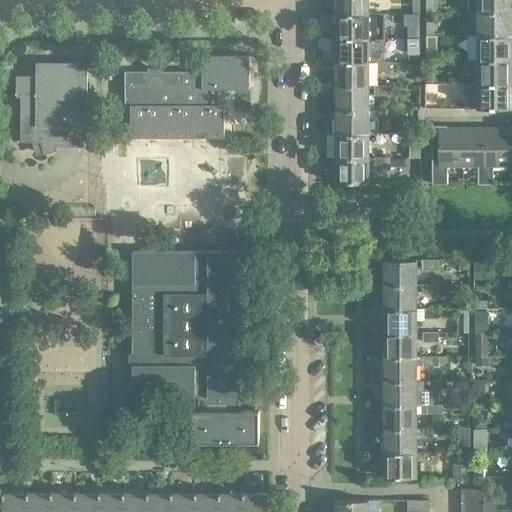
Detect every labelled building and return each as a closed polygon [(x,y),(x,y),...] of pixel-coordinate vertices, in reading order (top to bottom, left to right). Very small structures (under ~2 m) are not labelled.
[(335,0),(336,13),(368,13),(368,0),(335,0)] [(438,0),(427,0),(427,11),(438,11),(438,0)] [(511,0),(466,0),(466,11),(478,11),(511,11),(511,0)] [(511,15),(511,11),(478,11),(478,35),(511,35),(511,34),(511,15)] [(368,13),(336,13),(336,37),(384,37),(384,13),(368,13)] [(420,36),(420,13),(412,13),(407,13),(407,25),(407,36),(420,36)] [(436,23),(426,23),(426,35),(437,35),(436,23)] [(437,35),(426,35),(426,55),(426,58),(437,58),(436,55),(437,35)] [(478,35),(468,35),(468,59),(478,59),(511,59),(511,51),(511,35),(478,35)] [(384,37),(336,37),(336,61),(368,61),(374,61),(384,61),(384,37)] [(147,71),(125,71),(125,107),(130,107),(130,137),(224,137),(224,104),(218,104),(218,88),(249,88),(249,55),(202,55),(202,71),(161,71),(161,76),(147,76),(147,71)] [(116,70),(116,57),(106,57),(105,57),(105,70),(116,70)] [(511,59),(478,59),(478,83),(511,83),(511,75),(511,76),(511,59)] [(368,61),(336,61),(336,85),(368,85),(368,61)] [(390,61),(374,61),(374,70),(390,70),(390,61)] [(21,97),(21,141),(33,141),(36,155),(44,153),(44,154),(58,150),(57,149),(56,149),(56,146),(84,146),(84,124),(86,124),(86,63),(38,63),(38,75),(17,75),(16,97),(21,97)] [(429,72),(426,71),(426,81),(437,81),(437,79),(429,72)] [(438,83),(425,83),(425,94),(438,94),(438,83)] [(478,83),(465,83),(465,107),(478,107),(478,108),(511,107),(511,106),(511,107),(511,106),(511,99),(510,100),(511,83),(478,83)] [(368,85),(336,85),(336,109),(368,109),(368,85)] [(390,85),(374,85),(374,95),(390,95),(390,85)] [(368,109),(336,109),(336,133),(368,133),(377,133),(377,109),(368,109)] [(410,130),(410,119),(399,119),(399,130),(410,130)] [(447,133),(447,127),(447,125),(432,125),(432,133),(447,133)] [(432,158),(432,184),(447,184),(447,166),(462,166),(462,127),(447,127),(447,133),(447,140),(447,146),(447,152),(447,158),(432,158)] [(485,127),(462,127),(462,166),(477,166),(478,184),(485,184),(485,127)] [(508,127),(485,127),(485,184),(493,184),(493,166),(508,166),(508,127)] [(368,133),(336,133),(336,156),(368,156),(368,133)] [(421,133),(418,133),(409,133),(409,157),(420,157),(421,133)] [(119,143),(104,143),(103,151),(118,151),(119,143)] [(368,156),(336,156),(336,182),(368,182),(368,156)] [(390,156),(374,156),(374,166),(390,166),(390,156)] [(403,158),(390,158),(390,166),(403,166),(403,158)] [(235,209),(225,208),(225,216),(235,216),(235,209)] [(240,250),(132,250),(132,283),(133,283),(133,354),(136,354),(136,364),(132,364),(132,397),(198,397),(198,410),(192,410),(192,442),(259,442),(259,410),(238,410),(238,397),(240,397),(240,250)] [(385,259),(385,284),(416,284),(416,259),(385,259)] [(422,259),(422,269),(438,269),(438,259),(422,259)] [(484,259),(475,259),(474,270),(484,271),(484,259)] [(385,284),(385,308),(416,308),(416,284),(385,284)] [(439,284),(423,284),(422,294),(438,294),(439,284)] [(487,307),(487,299),(474,299),(474,308),(487,307)] [(385,308),(385,332),(416,332),(416,308),(385,308)] [(438,308),(422,308),(422,318),(438,318),(438,308)] [(457,332),(468,332),(468,308),(457,308),(457,332)] [(472,312),(471,332),(484,332),(484,312),(472,312)] [(416,332),(385,332),(385,356),(416,356),(416,332)] [(438,332),(422,332),(422,342),(438,342),(438,332)] [(471,340),(471,355),(484,355),(484,340),(471,340)] [(484,364),(484,355),(471,355),(471,364),(484,364)] [(416,356),(385,356),(385,380),(416,380),(416,356)] [(447,356),(422,356),(422,366),(447,366),(447,356)] [(482,379),(472,379),(472,392),(482,392),(482,379)] [(385,380),(385,404),(416,404),(416,380),(385,380)] [(439,381),(423,381),(423,390),(439,391),(439,381)] [(385,404),(384,428),(416,428),(416,404),(385,404)] [(438,404),(422,404),(422,414),(438,414),(438,404)] [(473,416),(473,429),(483,429),(483,416),(473,416)] [(470,445),(470,426),(458,426),(458,445),(470,445)] [(384,428),(384,452),(416,452),(416,428),(384,428)] [(483,429),(473,429),(473,450),(483,450),(483,429)] [(120,431),(120,432),(120,443),(135,443),(135,431),(120,431)] [(416,452),(384,452),(384,477),(416,477),(416,452)] [(470,476),(470,452),(458,452),(458,476),(470,476)] [(473,464),(473,477),(483,477),(483,464),(473,464)] [(462,488),(462,500),(483,500),(483,499),(483,488),(462,488)] [(495,491),(483,491),(483,499),(495,499),(495,491)] [(2,511),(27,511),(27,492),(3,492),(2,511)] [(51,511),(51,492),(27,492),(27,511),(51,511)] [(75,511),(75,493),(51,492),(51,511),(75,511)] [(98,511),(99,493),(75,493),(75,511),(98,511)] [(123,511),(123,493),(99,493),(98,511),(123,511)] [(146,511),(147,493),(123,493),(123,511),(146,511)] [(170,511),(171,493),(147,493),(146,511),(170,511)] [(194,511),(194,493),(171,493),(170,511),(194,511)] [(218,511),(219,493),(194,493),(194,511),(218,511)] [(243,511),(243,493),(219,493),(218,511),(243,511)] [(267,511),(268,493),(243,493),(243,511),(267,511)] [(337,499),(336,511),(368,511),(369,500),(337,499)] [(495,499),(483,499),(483,500),(483,511),(496,511),(496,500),(495,499)] [(430,500),(412,500),(412,508),(430,508),(430,500)] [(462,500),(462,511),(483,511),(483,500),(462,500)]
